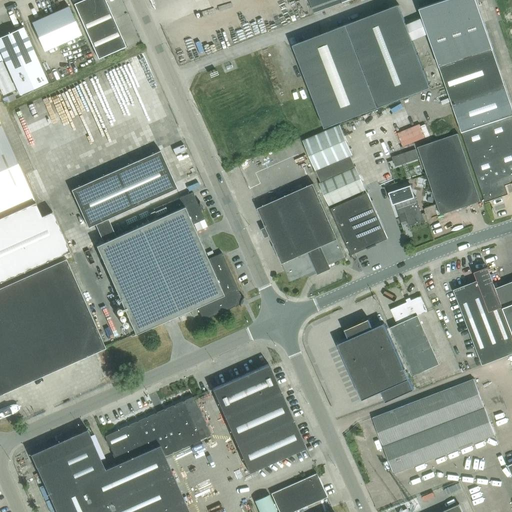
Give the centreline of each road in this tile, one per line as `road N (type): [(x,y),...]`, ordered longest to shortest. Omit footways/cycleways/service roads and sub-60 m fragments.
road 1 (unclassified): [(279,320),(137,0)]
road 2 (unclassified): [(0,444),(279,320)]
road 3 (unclassified): [(279,320),(511,226)]
road 4 (unclassified): [(364,511),(279,320)]
road 5 (unknown): [(327,427),(480,374),(495,377),(511,397)]
